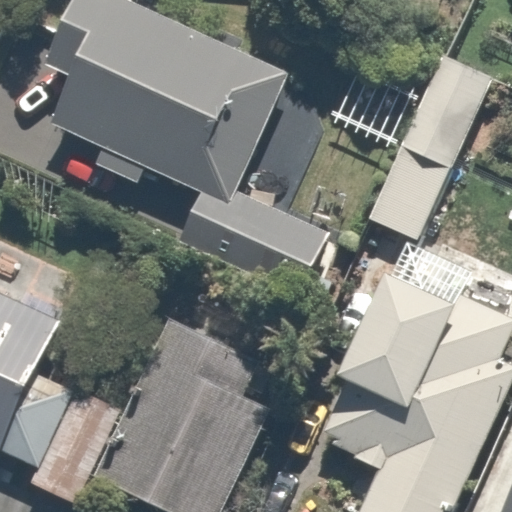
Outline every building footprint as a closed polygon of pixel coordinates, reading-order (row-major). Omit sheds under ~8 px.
[(152,171),(209,197),(187,246),(307,302),(335,237),(244,194),(296,78),(126,0),(84,0),(54,69),(81,82),(59,129),(110,153),(103,168),(144,188),(152,171)] [(449,61),(407,148),(455,171),(497,83),(449,61)] [(455,171),(407,148),(373,222),(422,243),(455,171)] [(459,511),(511,400),(511,366),(506,364),(511,350),(511,319),(468,300),(478,276),(412,244),(395,279),(398,280),(349,383),(353,385),(330,436),(340,441),(338,447),(362,458),(360,462),(385,473),(367,511),(459,511)] [(8,455),(44,471),(79,394),(43,378),(68,325),(58,321),(63,309),(31,294),(27,306),(0,293),(0,458),(5,461),(8,455)] [(167,511),(231,511),(278,414),(250,400),(254,391),(265,369),(266,365),(177,323),(102,480),(167,511)] [(265,369),(254,391),(266,397),(277,374),(265,369)] [(83,508),(127,412),(80,392),(79,394),(44,471),(37,487),(83,508)]
